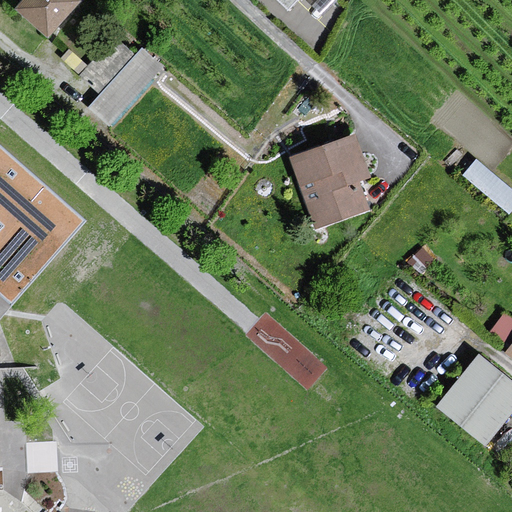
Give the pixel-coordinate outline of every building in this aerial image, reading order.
[(27,0),(21,8),(49,32),(75,0),(27,0)] [(277,0),(289,11),(299,0),(277,0)] [(322,0),(302,24),(313,33),(342,0),(322,0)] [(116,124),(162,59),(138,42),(91,107),(116,124)] [(348,136),(283,160),(309,233),(364,214),(355,183),(364,178),(348,136)] [(0,142),(0,206),(22,225),(0,250),(0,293),(14,306),(89,220),(0,142)] [(511,183),(476,155),(463,171),(510,209),(511,206),(511,183)] [(511,312),(505,307),(492,325),(504,335),(511,325),(511,312)] [(511,407),(511,388),(473,357),(430,408),(478,448),(511,407)]
